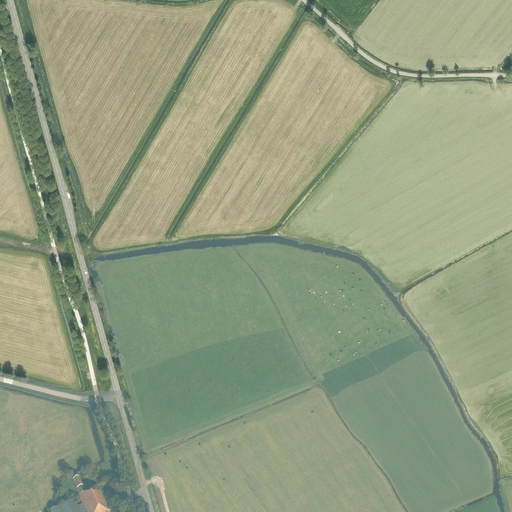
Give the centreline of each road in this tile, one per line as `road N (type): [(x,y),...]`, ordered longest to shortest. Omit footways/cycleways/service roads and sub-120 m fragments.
road 1 (secondary): [(118,395),(10,0)]
road 2 (unclassified): [(511,75),(394,71),(303,0)]
road 3 (secondary): [(150,511),(118,395)]
